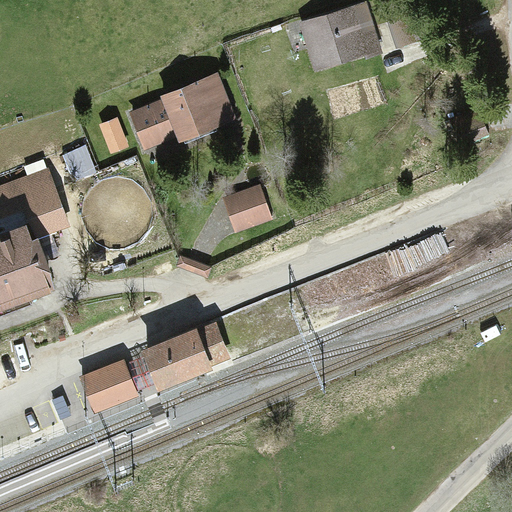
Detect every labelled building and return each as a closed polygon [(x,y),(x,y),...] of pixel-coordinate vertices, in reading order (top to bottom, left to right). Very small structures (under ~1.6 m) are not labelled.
[(365,2),(299,23),(315,73),(382,51),(365,2)] [(160,99),(129,112),(144,149),(177,136),(179,142),(235,120),(217,73),(159,96),(160,99)] [(487,134),(478,114),(462,121),(471,142),(487,134)] [(128,148),(117,117),(99,124),(111,154),(128,148)] [(0,185),(0,218),(21,211),(27,226),(32,240),(38,238),(70,226),(48,168),(0,185)] [(260,185),(223,198),(235,232),(272,219),(260,185)] [(27,226),(0,236),(0,314),(58,294),(38,238),(32,240),(27,226)] [(210,266),(179,257),(176,266),(207,276),(210,266)] [(196,328),(141,351),(144,356),(149,370),(154,383),(159,392),(213,369),(212,366),(231,358),(216,323),(197,331),(196,328)] [(136,360),(127,363),(137,390),(147,386),(154,383),(149,370),(144,356),(136,360)] [(125,359),(80,377),(94,413),(139,396),(137,390),(127,363),(125,359)] [(70,415),(62,395),(52,400),(60,419),(70,415)]
